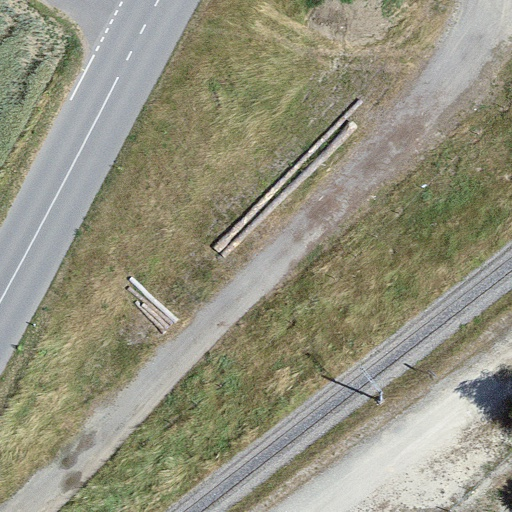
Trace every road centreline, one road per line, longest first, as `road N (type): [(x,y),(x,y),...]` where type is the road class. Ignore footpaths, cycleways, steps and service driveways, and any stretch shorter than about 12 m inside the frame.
road 1 (secondary): [(0,307),(172,0)]
road 2 (track): [(511,374),(329,511)]
